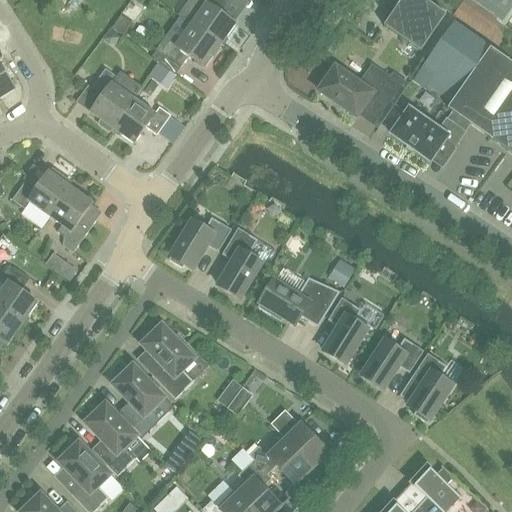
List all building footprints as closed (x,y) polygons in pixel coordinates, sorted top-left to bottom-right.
[(202,0),(207,3),(192,24),(222,46),(238,25),(222,13),(230,2),(226,0),(202,0)] [(425,0),(401,0),(384,26),(421,51),(446,14),(425,0)] [(472,0),(464,0),(454,14),(484,36),(494,43),(501,48),(505,44),(511,33),(511,28),(502,22),(472,0)] [(511,8),(511,0),(472,0),(502,22),(511,8)] [(467,82),(490,49),(454,23),(431,56),(467,82)] [(206,68),(222,46),(192,24),(176,45),(171,42),(162,53),(183,69),(192,57),(206,68)] [(511,64),(491,49),(448,109),(511,154),(511,64)] [(0,63),(0,100),(16,90),(0,63)] [(335,68),(319,92),(357,117),(370,98),(386,108),(404,83),(392,75),(390,78),(372,66),(360,84),(335,68)] [(91,113),(113,129),(135,99),(113,84),(117,78),(107,70),(93,90),(103,97),(91,113)] [(158,136),(173,116),(161,108),(156,114),(135,99),(113,129),(135,145),(147,128),(158,136)] [(444,143),(453,149),(465,133),(447,120),(440,130),(410,109),(391,135),(430,163),(431,161),(444,143)] [(50,217),(51,218),(72,188),(51,172),(39,189),(28,181),(13,201),(25,210),(30,202),(50,217)] [(58,232),(64,236),(64,247),(73,253),(99,217),(98,213),(90,207),(93,203),(72,188),(51,218),(62,226),(58,232)] [(192,222),(171,257),(172,257),(169,261),(183,269),(185,265),(193,270),(207,246),(218,253),(232,231),(212,219),(205,230),(192,222)] [(219,286),(241,299),(262,264),(249,257),(258,241),(238,229),(222,256),(233,262),(219,286)] [(350,257),(335,275),(350,287),(364,270),(350,257)] [(77,269),(68,262),(60,272),(70,279),(77,269)] [(8,282),(0,292),(0,308),(23,325),(38,304),(22,292),(30,280),(11,267),(2,278),(8,282)] [(300,317),(318,328),(340,293),(308,280),(297,298),(274,283),(261,305),(259,308),(272,316),(274,313),(295,326),(300,317)] [(324,352),(346,365),(370,327),(357,319),(362,311),(342,299),(328,321),(339,328),(324,352)] [(0,349),(4,343),(8,346),(23,325),(0,308),(0,349)] [(193,383),(183,372),(195,360),(194,358),(196,355),(187,346),(188,345),(187,344),(186,345),(178,337),(175,339),(162,326),(157,331),(154,328),(144,337),(147,340),(141,346),(162,367),(152,377),(175,400),(193,383)] [(363,376),(384,390),(399,367),(410,374),(424,352),(405,339),(400,347),(387,338),(363,376)] [(417,412),(415,416),(428,424),(430,421),(455,383),(442,375),(447,368),(428,355),(414,377),(424,384),(409,407),(417,412)] [(144,419),(165,399),(133,366),(128,371),(125,368),(115,378),(118,380),(112,386),(133,408),(124,417),(143,437),(153,428),(144,419)] [(243,388),(233,381),(223,394),(233,402),(243,388)] [(228,409),(238,417),(253,396),(243,388),(228,409)] [(88,416),(91,419),(85,424),(106,446),(96,455),(118,477),(136,460),(125,449),(138,437),(106,404),(100,409),(98,406),(88,416)] [(258,410),(251,419),(263,428),(270,419),(258,410)] [(282,437),(312,469),(330,454),(298,421),(282,437)] [(207,445),(217,453),(230,437),(220,429),(207,445)] [(194,453),(204,440),(191,431),(181,444),(194,453)] [(278,466),(296,486),(313,470),(312,469),(282,437),(265,453),(260,447),(250,456),(269,475),(278,466)] [(99,488),(111,476),(79,443),(74,448),(71,445),(61,455),(64,458),(59,463),(81,486),(71,495),(87,511),(94,511),(109,498),(99,488)] [(234,491),(254,511),(277,511),(282,507),(264,488),(273,479),(254,460),(238,476),(244,481),(234,491)] [(425,495),(415,506),(421,511),(448,511),(461,498),(447,484),(453,478),(454,479),(455,478),(443,467),(442,468),(443,469),(437,475),(428,467),(418,478),(420,481),(415,486),(425,495)] [(254,511),(234,491),(218,506),(212,501),(204,510),(205,511),(254,511)] [(76,511),(72,507),(66,511),(57,511),(41,494),(35,500),(33,497),(23,506),(26,509),(22,511),(76,511)] [(158,511),(175,511),(177,511),(165,498),(154,508),(158,511)]
